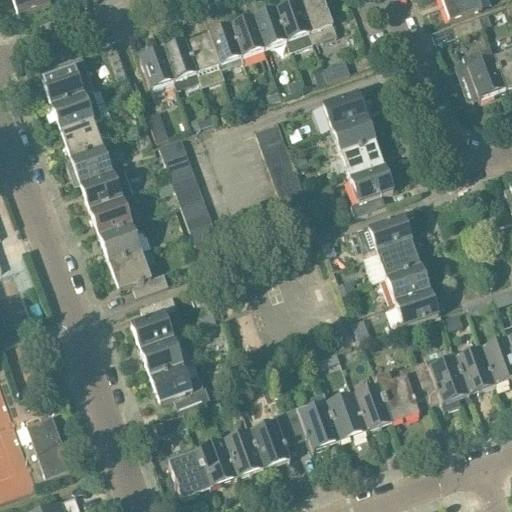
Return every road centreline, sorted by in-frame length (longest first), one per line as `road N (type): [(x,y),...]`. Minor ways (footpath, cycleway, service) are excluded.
road 1 (residential): [(140,511),(0,126)]
road 2 (residential): [(511,159),(478,172),(457,163),(398,0)]
road 3 (residential): [(182,0),(0,62)]
road 4 (residential): [(369,511),(482,470)]
